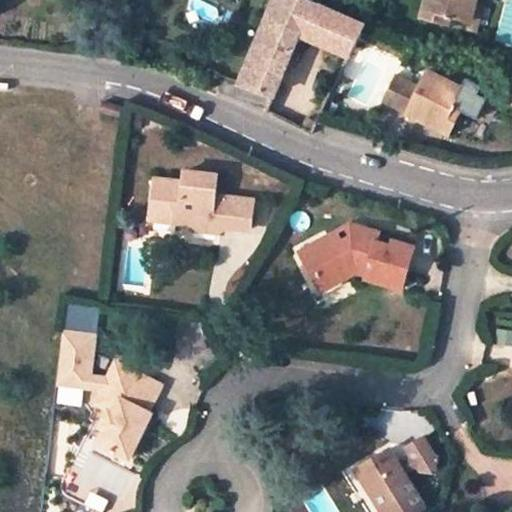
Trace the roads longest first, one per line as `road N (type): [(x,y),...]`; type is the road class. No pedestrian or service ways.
road 1 (residential): [(208,503),(218,395),(263,366),(410,384),(440,361),(477,196)]
road 2 (unclassified): [(477,196),(327,155),(164,88),(107,72),(0,62)]
